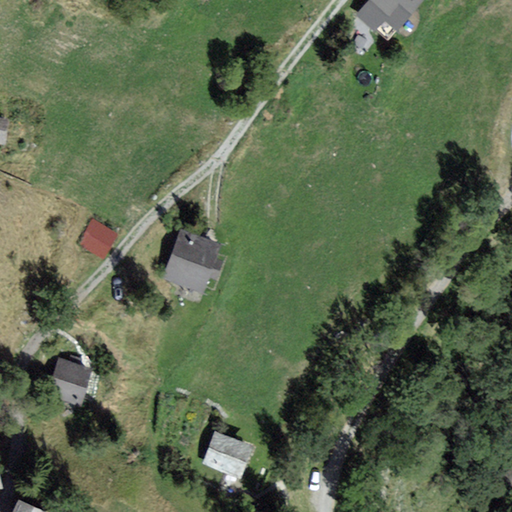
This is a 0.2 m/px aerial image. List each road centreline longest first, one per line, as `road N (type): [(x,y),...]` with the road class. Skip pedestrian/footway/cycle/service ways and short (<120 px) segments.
road 1 (residential): [(337,0),(211,164),(164,202),(32,343),(18,467),(4,511)]
road 2 (track): [(511,208),(414,331),(342,459),(334,511)]
